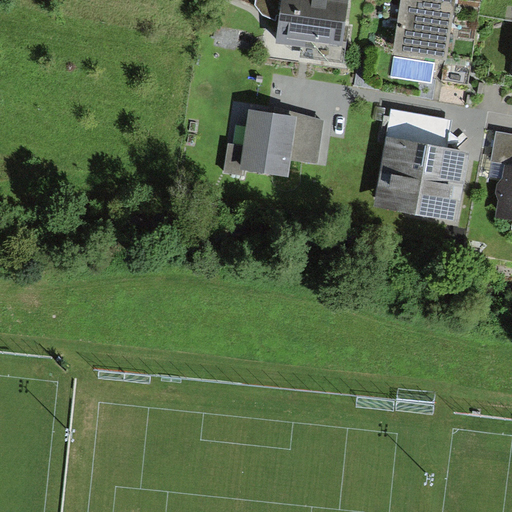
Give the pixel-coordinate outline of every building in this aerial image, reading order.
[(341,42),(346,1),(339,0),(251,0),(251,6),(257,16),(270,21),(278,22),(276,35),(341,42)] [(402,0),(394,49),(442,58),(452,0),(402,0)] [(296,116),(249,109),(239,173),(285,181),(296,116)] [(376,209),(450,222),(462,158),(440,154),(446,121),(393,112),(376,209)] [(511,139),(498,137),(494,160),(511,163),(511,139)] [(511,171),(506,171),(498,217),(511,219),(511,171)]
